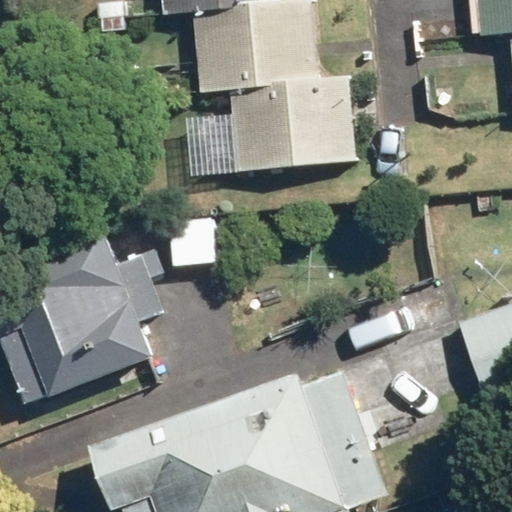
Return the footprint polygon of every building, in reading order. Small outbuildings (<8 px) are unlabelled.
[(135,0),(96,0),(96,47),(134,48),(135,0)] [(194,12),(285,3),(284,0),(164,0),(166,14),(194,12)] [(200,95),(232,92),(322,82),(313,0),(285,3),(194,12),(200,95)] [(509,28),(511,27),(511,0),(477,0),(479,32),(509,28)] [(232,92),(238,173),(359,162),(351,79),(322,82),(232,92)] [(229,138),(190,136),(187,181),(227,183),(229,138)] [(0,173),(0,223),(27,222),(23,172),(0,173)] [(215,219),(170,222),(174,268),(218,265),(215,219)] [(0,272),(0,338),(27,409),(158,359),(144,322),(170,312),(157,279),(169,275),(159,248),(122,262),(111,231),(0,272)] [(511,306),(459,324),(488,408),(511,398),(511,306)] [(301,371),(93,445),(115,510),(124,507),(125,511),(354,511),(353,511),(393,497),(346,371),(306,385),(301,371)]
